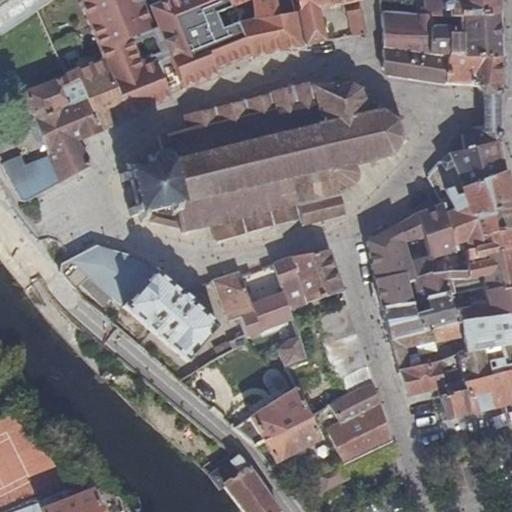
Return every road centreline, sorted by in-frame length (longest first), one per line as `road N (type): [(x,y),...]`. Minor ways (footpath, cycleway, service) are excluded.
road 1 (residential): [(431,118),(332,63),(240,81),(182,104),(114,151),(103,212)]
road 2 (residential): [(12,243),(243,451),(289,511)]
road 3 (residential): [(425,511),(343,231)]
road 4 (residential): [(103,212),(141,244),(186,256),(239,255),(343,231)]
road 5 (residential): [(343,231),(402,186),(430,136),(431,118)]
